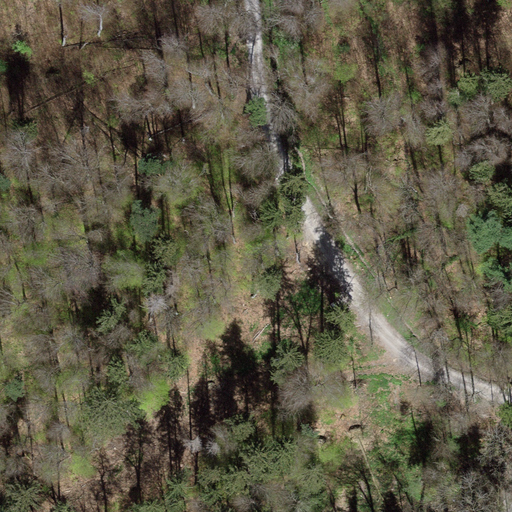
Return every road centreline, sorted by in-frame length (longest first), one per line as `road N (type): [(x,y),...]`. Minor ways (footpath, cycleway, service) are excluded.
road 1 (track): [(511,399),(432,373),(366,306),(309,216),(273,134),(251,0)]
road 2 (track): [(0,358),(174,368),(261,359),(333,371),(432,373)]
